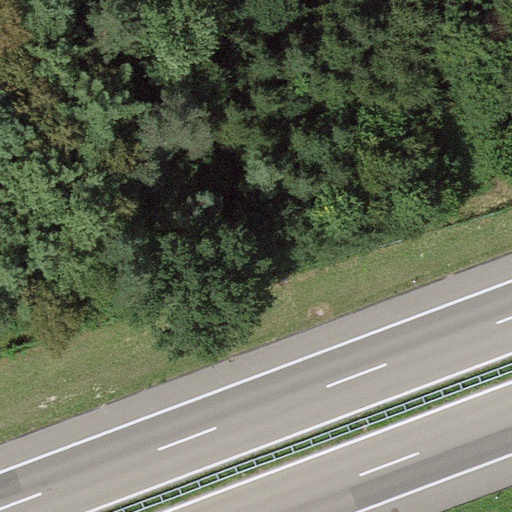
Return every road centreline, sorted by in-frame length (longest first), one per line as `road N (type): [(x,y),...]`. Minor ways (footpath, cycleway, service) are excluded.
road 1 (motorway): [(511,319),(0,511)]
road 2 (motorway): [(270,511),(511,421)]
